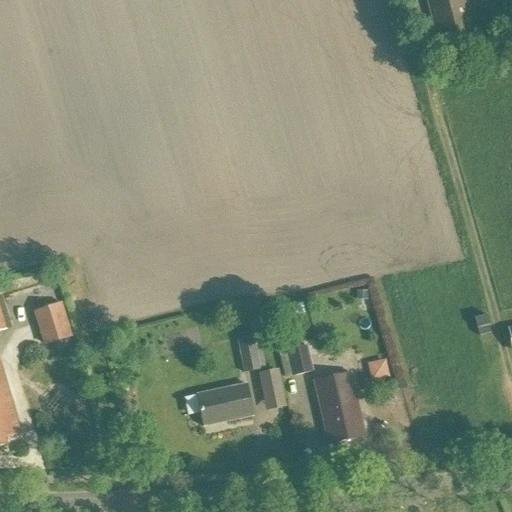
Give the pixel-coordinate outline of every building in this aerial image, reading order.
[(462,0),(433,0),(427,2),(440,48),(474,38),(462,0)] [(72,338),(61,305),(34,314),(45,347),(72,338)] [(489,328),(486,318),(474,321),(479,339),(489,336),(487,329),(489,328)] [(256,332),(237,336),(238,342),(237,342),(243,375),(264,371),(256,332)] [(313,374),(307,348),(287,353),(293,378),(313,374)] [(368,363),(371,379),(388,377),(386,360),(368,363)] [(265,411),(286,407),(280,368),(259,372),(265,411)] [(0,447),(5,446),(4,441),(20,437),(0,370),(0,447)] [(364,439),(350,376),(313,385),(328,448),(364,439)] [(253,419),(247,388),(196,398),(203,429),(253,419)]
